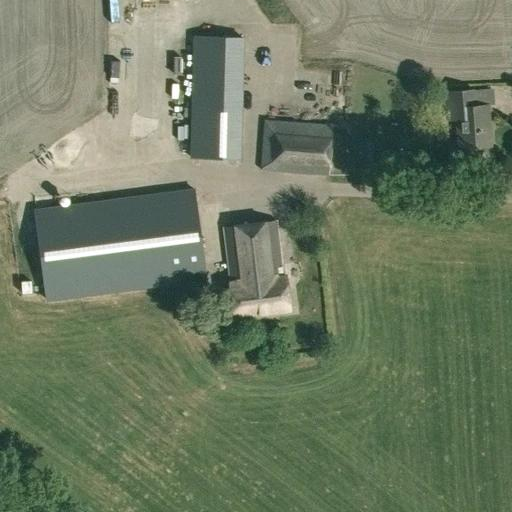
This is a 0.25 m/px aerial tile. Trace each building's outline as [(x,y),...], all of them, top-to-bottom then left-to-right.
[(243,37),(195,36),(191,158),(240,160),(243,37)] [(479,101),(498,101),(498,87),(479,87),(479,101)] [(489,156),(489,146),(490,146),(487,105),(474,106),(473,91),(447,93),(449,119),(457,118),(460,149),(473,148),(473,157),(489,156)] [(265,120),(262,170),(328,174),(332,125),(265,120)] [(206,279),(195,190),(35,210),(46,299),(201,279),(206,279)] [(284,281),(282,281),(275,224),(223,230),(230,287),(229,287),(232,318),(288,312),(284,281)]
